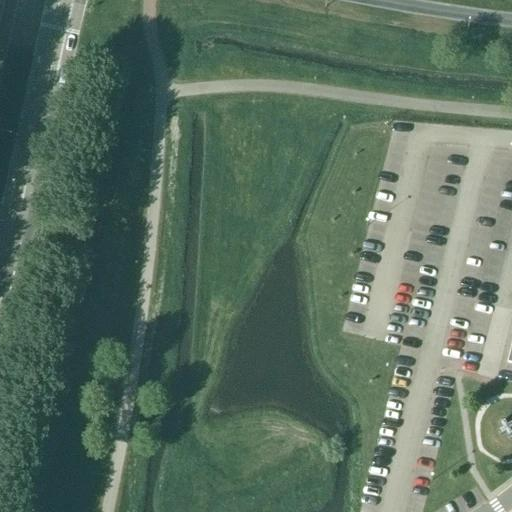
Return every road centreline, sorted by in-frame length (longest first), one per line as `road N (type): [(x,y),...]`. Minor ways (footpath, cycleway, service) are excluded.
road 1 (secondary): [(0,300),(65,0)]
road 2 (secondary): [(374,0),(511,20)]
